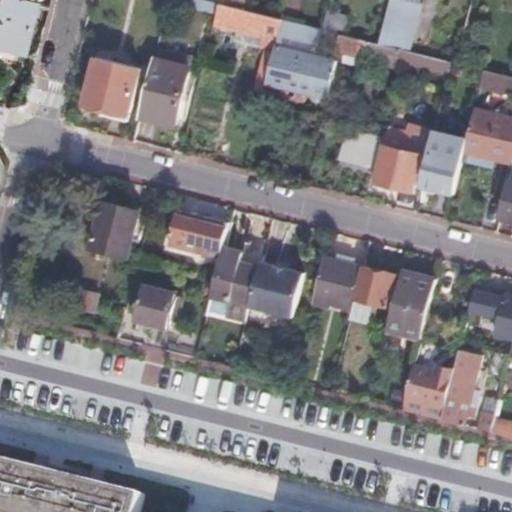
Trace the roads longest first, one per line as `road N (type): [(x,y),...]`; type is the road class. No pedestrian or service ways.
road 1 (residential): [(511,490),(0,360)]
road 2 (residential): [(34,137),(511,256)]
road 3 (residential): [(372,511),(0,420)]
road 4 (residential): [(0,278),(34,137)]
road 5 (residential): [(72,0),(34,137)]
